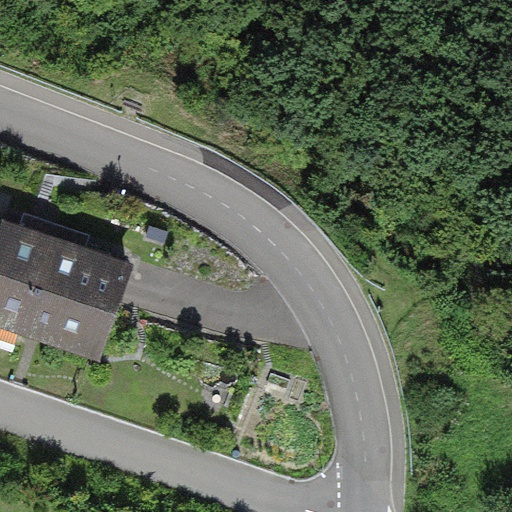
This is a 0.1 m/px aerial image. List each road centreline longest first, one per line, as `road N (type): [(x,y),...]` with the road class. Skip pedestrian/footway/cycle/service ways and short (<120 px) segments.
road 1 (unclassified): [(0,115),(191,190),(250,223),(308,279),(339,326),(362,399),(368,511)]
road 2 (residential): [(0,408),(303,511)]
